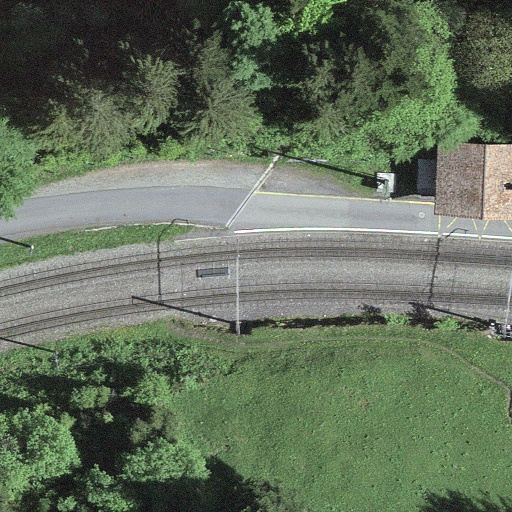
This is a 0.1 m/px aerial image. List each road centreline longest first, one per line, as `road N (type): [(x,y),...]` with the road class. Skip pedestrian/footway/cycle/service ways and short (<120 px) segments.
road 1 (track): [(511,226),(220,208)]
road 2 (track): [(220,208),(125,205),(0,220)]
